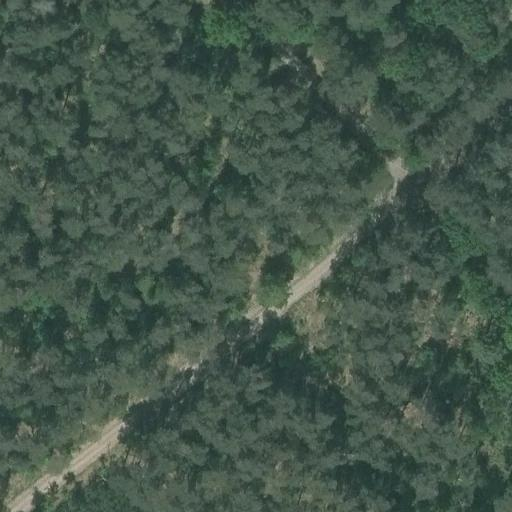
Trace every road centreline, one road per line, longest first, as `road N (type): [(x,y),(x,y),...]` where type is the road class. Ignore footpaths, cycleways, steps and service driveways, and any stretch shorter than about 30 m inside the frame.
road 1 (track): [(404,182),(11,511)]
road 2 (track): [(212,0),(404,182)]
road 3 (track): [(511,92),(404,182)]
